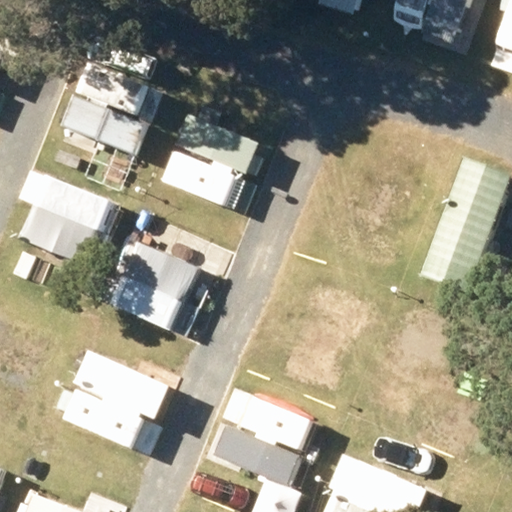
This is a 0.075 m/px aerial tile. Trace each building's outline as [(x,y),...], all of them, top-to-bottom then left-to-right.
[(313,0),(351,12),(354,0),(313,0)] [(476,0),(398,0),(394,13),(431,26),(425,44),(457,56),(476,0)] [(511,6),(498,50),(511,54),(511,6)] [(0,73),(20,28),(0,19),(0,73)] [(129,154),(154,85),(93,62),(67,131),(129,154)] [(242,217),(276,130),(208,103),(174,190),(242,217)] [(418,167),(359,147),(337,210),(397,231),(418,167)] [(463,161),(418,279),(465,297),(510,179),(463,161)] [(118,205),(46,176),(18,244),(90,273),(118,205)] [(217,286),(135,248),(105,311),(177,345),(193,311),(204,316),(217,286)] [(371,293),(286,260),(259,333),(343,366),(371,293)] [(0,379),(34,393),(59,330),(0,306),(0,379)] [(486,376),(408,344),(381,409),(449,437),(464,401),(473,405),(486,376)] [(162,387),(90,358),(64,421),(136,450),(162,387)] [(230,433),(216,464),(287,494),(316,427),(254,400),(238,437),(230,433)] [(420,511),(425,501),(347,467),(327,511),(420,511)] [(64,511),(71,497),(40,484),(28,511),(64,511)] [(107,511),(108,511),(76,499),(70,511),(107,511)]
